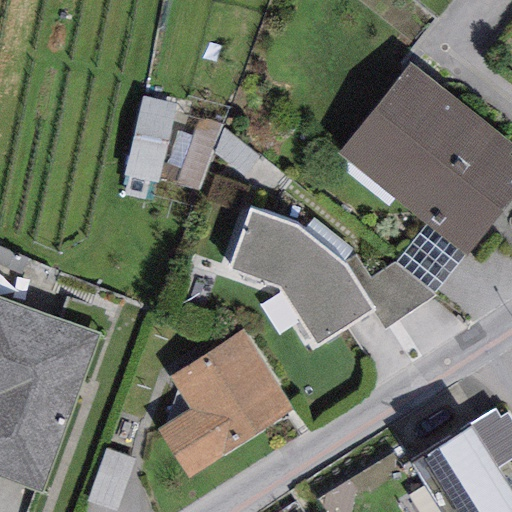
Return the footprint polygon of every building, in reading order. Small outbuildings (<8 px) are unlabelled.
[(511,150),(511,148),(409,67),(337,158),(423,225),(466,259),(511,200),(511,162),(506,158),(511,150)] [(224,124),(142,98),(124,177),(197,191),(211,156),(224,124)] [(286,180),(224,124),(211,156),(271,198),(286,180)] [(296,232),(250,215),(229,276),(278,291),(316,351),(373,317),(342,269),(296,232)] [(309,219),(296,232),(342,269),(354,254),(309,219)] [(466,259),(423,225),(396,264),(435,297),(466,259)] [(370,277),(354,254),(342,269),(373,317),(385,326),(435,297),(396,264),(370,277)] [(97,338),(0,303),(0,482),(40,497),(97,338)] [(244,334),(168,380),(190,415),(156,435),(185,483),(294,416),(244,334)] [(511,461),(511,425),(507,418),(500,422),(494,412),(409,466),(437,511),(511,511),(511,495),(497,471),(511,461)]
